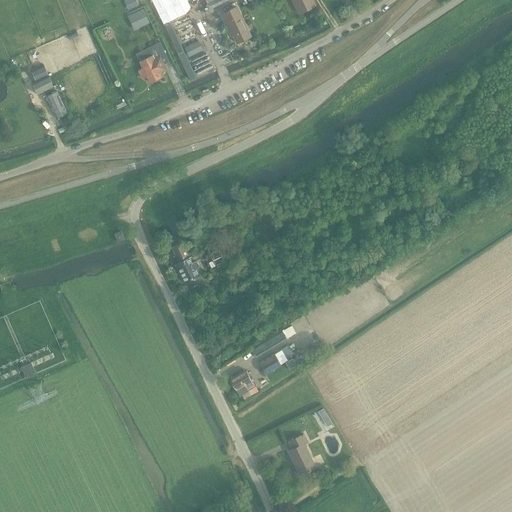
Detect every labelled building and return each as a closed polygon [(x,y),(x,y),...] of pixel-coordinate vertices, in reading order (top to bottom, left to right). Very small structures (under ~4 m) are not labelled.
[(134,0),(125,0),(124,0),(128,10),(137,6),(134,0)] [(204,0),(209,9),(227,0),(151,0),(159,15),(163,24),(164,24),(190,80),(197,77),(171,21),(185,14),(190,8),(187,1),(188,0),(204,0)] [(291,0),(298,14),(315,5),(312,0),(291,0)] [(230,30),(236,43),(249,36),(235,7),(220,15),(228,31),(230,30)] [(143,11),(128,18),(134,30),(139,27),(137,24),(146,19),(143,11)] [(203,50),(198,40),(184,48),(189,57),(203,50)] [(143,69),(139,71),(143,79),(147,77),(150,83),(162,77),(161,74),(166,71),(159,57),(153,60),(152,56),(140,62),(143,69)] [(42,65),(32,70),(38,83),(32,85),(37,95),(49,90),(52,95),(46,98),(56,119),(68,113),(57,92),(57,93),(54,87),(53,87),(48,78),(49,77),(42,65)] [(114,234),(118,242),(124,239),(121,231),(114,234)] [(195,261),(193,262),(192,263),(182,242),(171,247),(179,263),(174,265),(183,283),(198,276),(195,269),(197,269),(198,268),(199,266),(199,264),(199,263),(197,262),(195,261)] [(235,245),(226,250),(229,257),(238,252),(235,245)] [(221,288),(225,299),(229,297),(229,296),(238,292),(234,282),(221,288)] [(245,303),(259,295),(252,284),(238,292),(245,303)] [(254,356),(271,346),(268,341),(251,351),(254,356)] [(289,346),(281,351),(286,359),(294,354),(289,346)] [(259,364),(265,375),(280,366),(274,355),(259,364)] [(21,367),(26,378),(36,374),(31,363),(21,367)] [(236,390),(240,395),(255,386),(245,370),(229,379),(236,390)] [(323,408),(318,411),(321,417),(326,413),(323,408)] [(288,451),(300,475),(315,468),(304,444),(308,442),(304,434),(288,442),(292,449),(288,451)]
